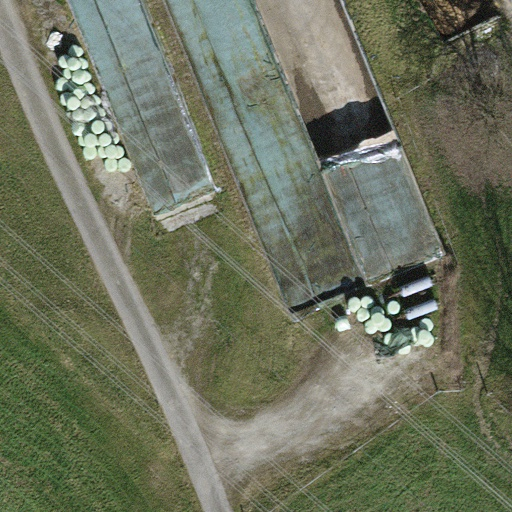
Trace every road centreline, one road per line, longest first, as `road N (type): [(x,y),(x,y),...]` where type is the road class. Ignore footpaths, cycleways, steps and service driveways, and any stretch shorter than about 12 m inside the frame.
road 1 (track): [(220,511),(0,8)]
road 2 (track): [(190,443),(511,239)]
